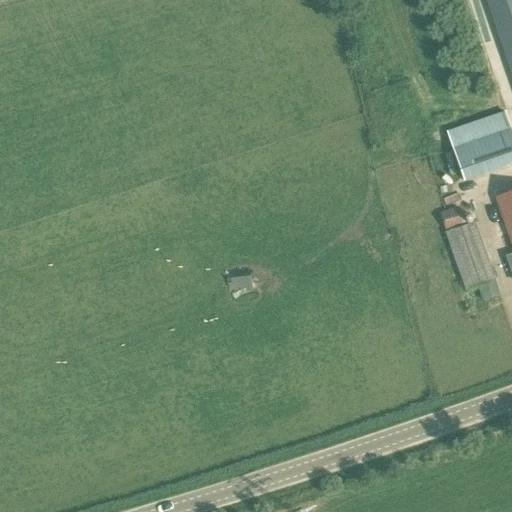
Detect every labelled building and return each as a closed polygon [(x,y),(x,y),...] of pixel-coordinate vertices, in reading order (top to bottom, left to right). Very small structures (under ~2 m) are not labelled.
[(511,107),(511,69),(500,70),(503,108),(511,107)] [(511,163),(511,150),(498,109),(422,134),(440,187),(511,163)] [(393,189),(428,177),(422,160),(387,172),(393,189)] [(511,192),(495,198),(511,245),(511,254),(509,255),(511,264),(511,192)] [(474,221),(444,232),(464,290),(494,279),(474,221)] [(249,278),(226,286),(232,302),(255,295),(249,278)] [(497,282),(478,289),(482,303),(501,297),(497,282)]
